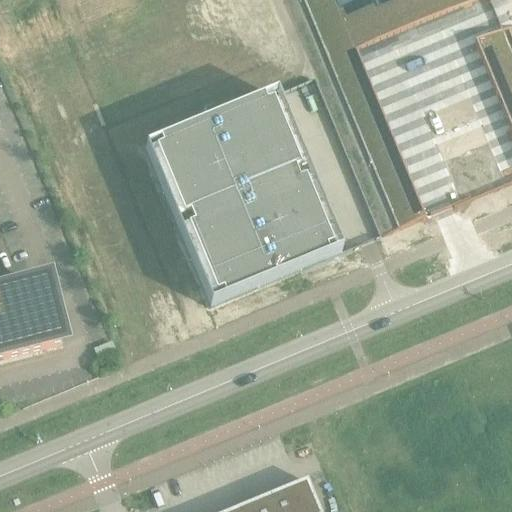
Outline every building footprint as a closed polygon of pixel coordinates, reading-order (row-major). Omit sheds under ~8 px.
[(261,0),(116,0),(82,14),(124,118),(283,52),(261,0)] [(303,0),(398,233),(426,221),(357,53),(485,0),(303,0)] [(501,33),(474,44),(511,136),(511,57),(509,51),(503,35),(502,33),(501,33)] [(214,301),(222,298),(224,305),(327,262),(324,256),(331,253),(303,185),(296,189),(292,178),(299,175),(271,108),(264,111),(261,105),(159,147),(162,153),(154,156),(182,224),(190,220),(194,231),(186,234),(214,301)] [(0,362),(60,347),(54,324),(57,323),(54,312),(51,313),(45,290),(31,293),(0,301),(0,362)] [(238,511),(317,511),(306,484),(238,511)]
